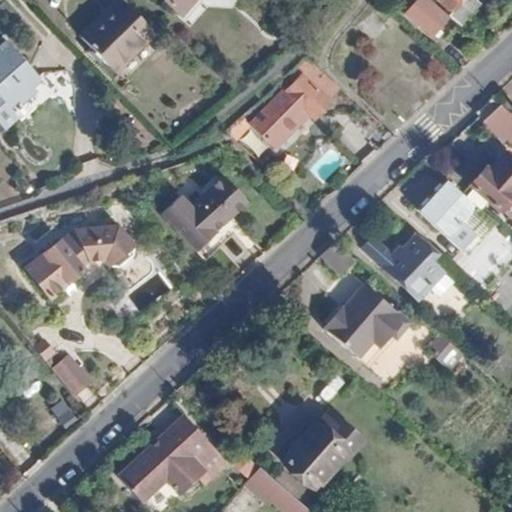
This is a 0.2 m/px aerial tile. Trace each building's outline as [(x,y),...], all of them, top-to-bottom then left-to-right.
[(165,0),(183,15),(195,0),(165,0)] [(418,0),(406,14),(431,36),(445,19),(423,0),(418,0)] [(435,0),(450,13),(447,18),(458,27),(478,4),(473,0),(435,0)] [(122,1),(83,39),(116,73),(155,35),(122,1)] [(356,27),(371,42),(385,29),(371,13),(356,27)] [(0,125),(4,130),(18,118),(8,108),(17,101),(21,105),(37,91),(33,86),(42,79),(10,44),(2,51),(0,49),(0,125)] [(45,84),(67,88),(70,74),(48,69),(45,84)] [(264,110),(278,123),(264,139),(275,150),(292,133),(287,127),(304,110),(312,118),(329,101),(304,75),(288,90),(285,89),(264,110)] [(511,120),(494,104),(478,122),(511,152),(511,120)] [(250,125),(264,139),(278,123),(264,110),(250,125)] [(486,170),(472,185),(499,211),(501,209),(511,218),(511,158),(506,154),(489,172),(486,170)] [(247,201),(222,175),(190,206),(182,198),(163,216),(196,251),(215,233),(214,232),(231,216),(247,201)] [(419,210),(468,255),(495,226),(452,184),(436,200),(432,196),(419,210)] [(59,242),(26,270),(50,299),(83,270),(80,267),(87,261),(104,258),(110,265),(119,266),(133,253),(133,245),(116,224),(74,233),(77,239),(65,249),(59,242)] [(364,249),(419,300),(444,273),(428,259),(434,253),(416,237),(400,254),(397,252),(394,256),(375,238),(364,249)] [(322,255),(343,275),(356,263),(336,243),(322,255)] [(511,269),(485,289),(498,308),(511,297),(511,269)] [(344,307),(377,335),(372,340),(379,347),(390,334),(395,338),(409,322),(365,283),(344,307)] [(323,328),(358,358),(372,340),(377,335),(344,307),(343,306),(323,328)] [(442,334),(430,348),(447,364),(459,350),(442,334)] [(56,374),(76,399),(90,387),(70,362),(56,374)] [(61,401),(48,408),(60,429),(73,422),(61,401)] [(153,446),(120,478),(143,502),(167,479),(182,495),(200,477),(221,457),(223,456),(185,416),(164,436),(153,446)] [(316,425),(283,463),(298,477),(301,474),(315,486),(343,454),(329,442),(332,439),(316,425)] [(147,440),(153,446),(164,436),(157,430),(147,440)] [(221,457),(200,477),(207,484),(228,464),(221,457)] [(247,487),(265,502),(268,499),(283,511),(304,511),(307,509),(261,470),(247,487)]
